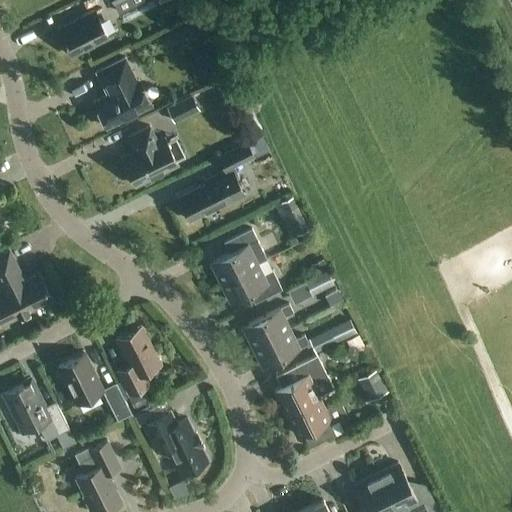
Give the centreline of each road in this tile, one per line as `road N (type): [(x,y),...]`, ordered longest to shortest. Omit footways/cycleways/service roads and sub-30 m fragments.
road 1 (residential): [(142,279),(78,233),(44,192),(0,47)]
road 2 (residential): [(244,470),(242,426),(224,374),(142,279)]
road 3 (residential): [(244,470),(286,475),(399,420)]
road 4 (residential): [(0,360),(120,301),(142,279)]
